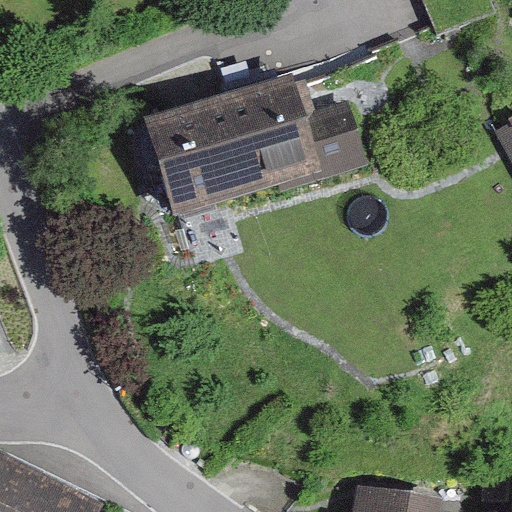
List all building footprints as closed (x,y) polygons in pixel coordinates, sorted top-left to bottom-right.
[(501,16),(495,0),(419,0),(436,42),(501,16)] [(315,84),(159,130),(188,229),(376,174),(356,106),(332,114),(315,84)] [(511,129),(497,138),(511,164),(511,129)] [(144,511),(145,511),(11,450),(0,474),(0,511),(144,511)] [(498,511),(499,502),(382,487),(378,511),(498,511)]
